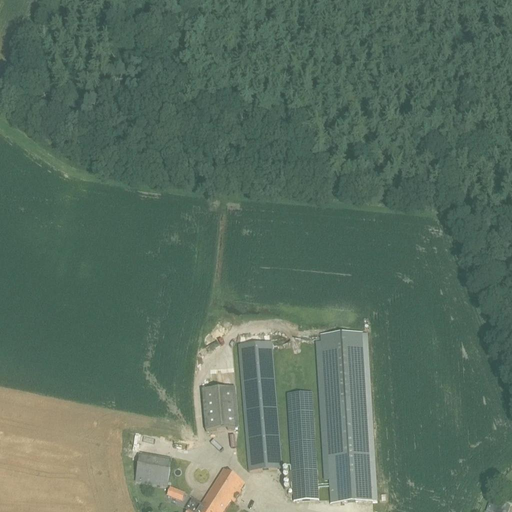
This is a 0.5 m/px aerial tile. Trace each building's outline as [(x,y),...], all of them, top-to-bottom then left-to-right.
[(331,504),(372,502),(362,334),(321,337),(331,504)] [(272,343),(238,346),(249,472),(283,470),(272,343)] [(236,389),(203,392),(206,433),(240,430),(236,389)] [(313,394),(288,395),(294,502),(319,501),(313,394)] [(163,444),(163,452),(177,452),(177,444),(163,444)] [(167,492),(174,462),(141,455),(135,485),(167,492)] [(246,485),(224,471),(203,505),(193,499),(186,510),(188,511),(187,511),(225,511),(233,500),(236,502),(238,500),(242,494),(241,493),(246,485)]
